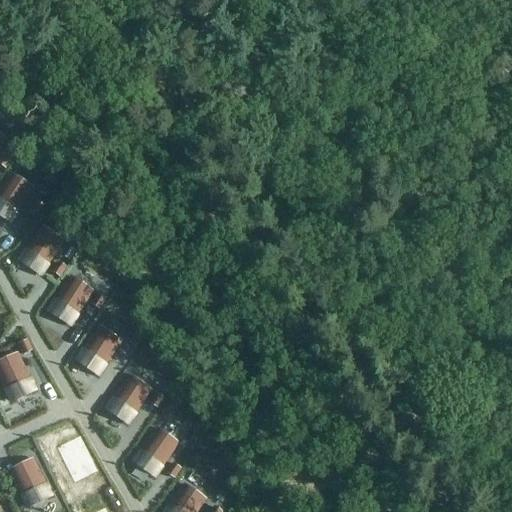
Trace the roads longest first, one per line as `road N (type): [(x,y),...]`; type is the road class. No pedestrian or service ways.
road 1 (track): [(401,428),(368,349),(323,283),(239,192),(123,0)]
road 2 (track): [(292,511),(401,428)]
